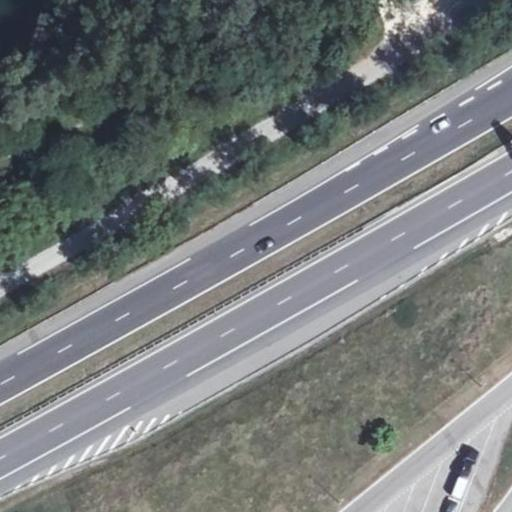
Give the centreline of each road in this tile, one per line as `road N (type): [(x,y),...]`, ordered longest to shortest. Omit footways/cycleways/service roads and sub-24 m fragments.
road 1 (motorway): [(511,95),(0,387)]
road 2 (motorway): [(0,457),(511,172)]
road 3 (track): [(0,298),(499,0)]
